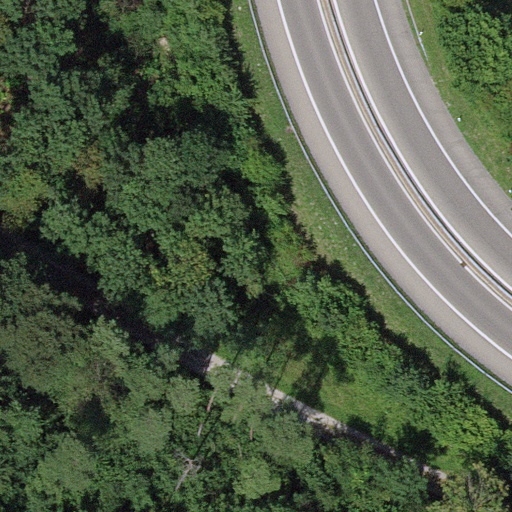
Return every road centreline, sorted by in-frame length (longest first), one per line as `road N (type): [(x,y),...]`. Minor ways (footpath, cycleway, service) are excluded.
road 1 (track): [(0,214),(310,420),(488,511)]
road 2 (motorway): [(296,0),(321,77),(378,192),(458,291),(511,340)]
road 3 (motorway): [(511,255),(415,128),(362,0)]
